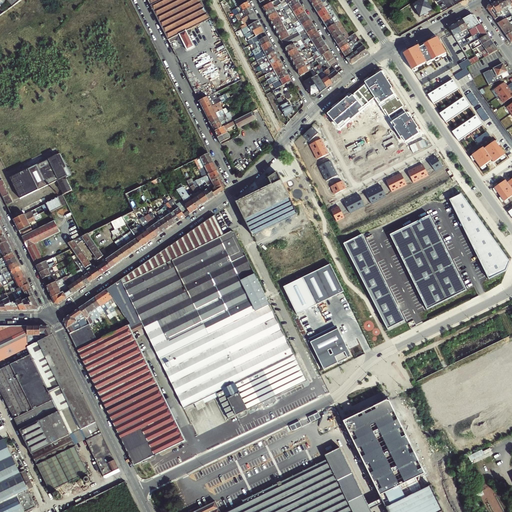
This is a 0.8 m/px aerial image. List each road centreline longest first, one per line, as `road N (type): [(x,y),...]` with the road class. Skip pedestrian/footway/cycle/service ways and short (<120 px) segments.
road 1 (residential): [(136,492),(328,400),(373,360)]
road 2 (residential): [(51,315),(235,190)]
road 3 (residential): [(235,190),(139,0)]
road 4 (tertiary): [(136,492),(51,315)]
road 5 (residential): [(511,291),(373,360)]
road 6 (residential): [(314,111),(253,0)]
